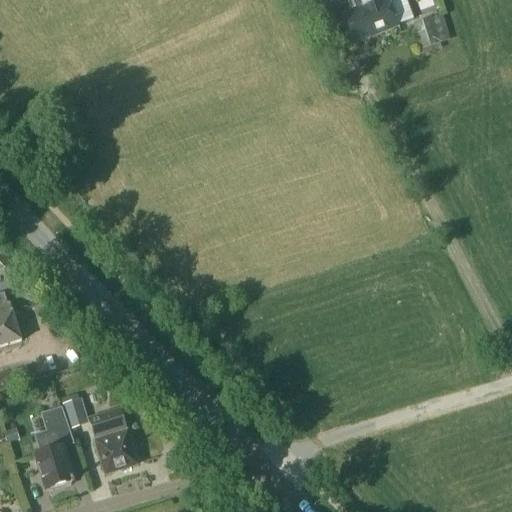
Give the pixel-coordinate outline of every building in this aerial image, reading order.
[(374,32),(375,36),(399,27),(388,0),(355,0),(358,8),(341,14),(350,40),(374,32)] [(418,23),(426,49),(457,39),(449,14),(418,23)] [(0,348),(21,342),(12,312),(11,312),(9,307),(11,306),(16,303),(10,304),(8,304),(0,278),(0,348)] [(14,371),(0,375),(0,391),(19,386),(14,371)] [(62,406),(70,431),(89,425),(81,400),(62,406)] [(75,482),(64,448),(73,445),(62,409),(41,415),(47,434),(35,437),(41,455),(35,457),(46,491),(75,482)] [(90,422),(105,475),(136,465),(127,433),(121,412),(90,422)] [(16,430),(4,434),(7,444),(19,440),(16,430)]
